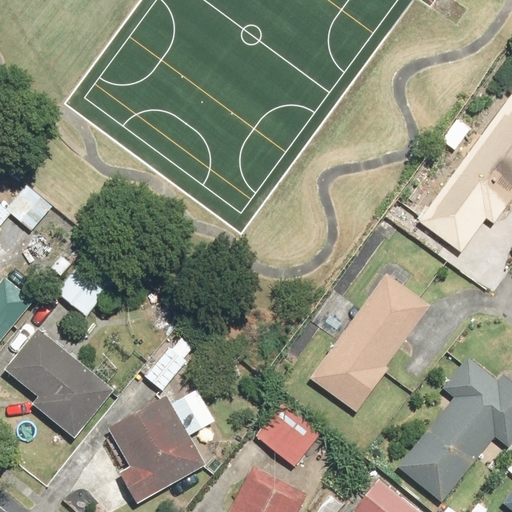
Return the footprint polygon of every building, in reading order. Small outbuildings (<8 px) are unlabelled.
[(511,94),(421,220),(464,251),(488,218),(497,224),(511,203),(511,94)] [(0,230),(16,211),(0,198),(0,230)] [(116,282),(85,257),(57,290),(88,316),(116,282)] [(433,304),(388,272),(312,379),(360,413),(393,367),(389,365),(433,304)] [(0,343),(35,301),(6,277),(0,284),(0,343)] [(116,387),(41,328),(8,369),(40,395),(34,403),(76,436),(116,387)] [(200,350),(179,333),(146,375),(168,392),(200,350)] [(458,398),(401,465),(444,501),(498,438),(511,448),(511,446),(511,379),(505,374),(499,381),(470,356),(445,386),(458,398)] [(169,395),(112,427),(133,464),(121,471),(140,504),(208,465),(192,436),(218,421),(200,390),(174,404),(169,395)] [(320,432),(281,402),(256,434),(295,464),(320,432)] [(299,511),(309,494),(253,466),(229,511),(299,511)] [(425,511),(381,476),(354,509),(357,511),(425,511)]
